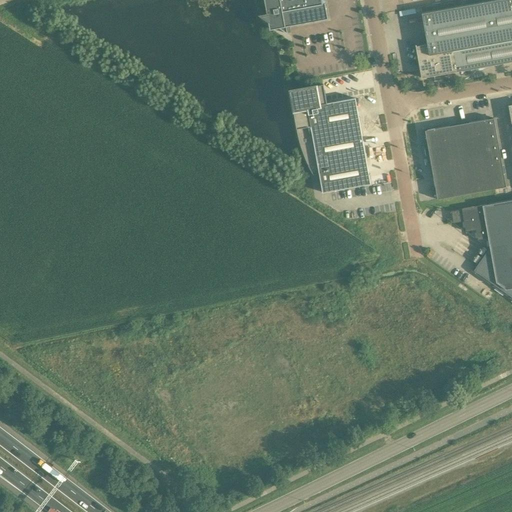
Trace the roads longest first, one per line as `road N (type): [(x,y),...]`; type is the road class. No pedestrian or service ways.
road 1 (motorway): [(394,420),(235,144),(196,99),(152,67),(106,48),(53,39),(0,43)]
road 2 (motorway): [(0,90),(37,75),(84,72),(173,101),(226,160),(352,394)]
road 3 (secondary): [(261,511),(511,391)]
road 4 (unclassified): [(195,511),(189,493),(0,352)]
road 5 (motorway): [(140,511),(0,392)]
road 6 (unclassified): [(416,251),(388,105)]
road 7 (unclassified): [(388,105),(511,81)]
road 8 (motorway): [(98,511),(0,436)]
